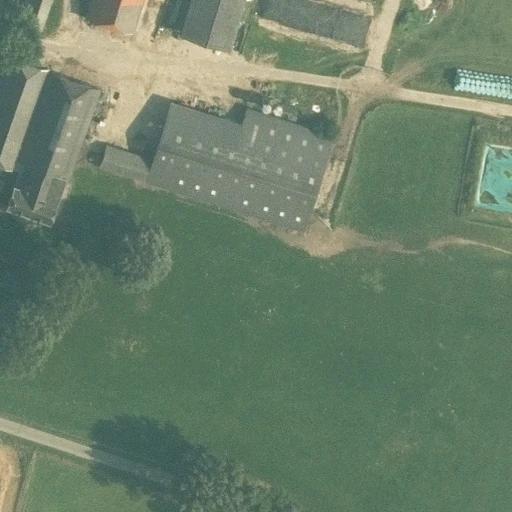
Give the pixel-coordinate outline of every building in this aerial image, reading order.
[(34,33),(38,34),(49,0),(22,0),(14,26),(20,28),(19,29),(34,34),(34,33)] [(141,0),(88,0),(84,16),(133,29),(141,0)] [(242,0),(187,0),(178,32),(227,47),(242,0)] [(99,89),(7,56),(0,76),(0,164),(17,171),(13,181),(13,184),(12,183),(5,205),(47,220),(61,180),(67,180),(75,159),(83,156),(87,144),(82,136),(99,89)] [(169,99),(146,181),(301,230),(303,226),(320,173),(332,134),(245,106),(240,121),(169,99)] [(98,161),(97,166),(141,180),(148,157),(104,143),(98,161)]
